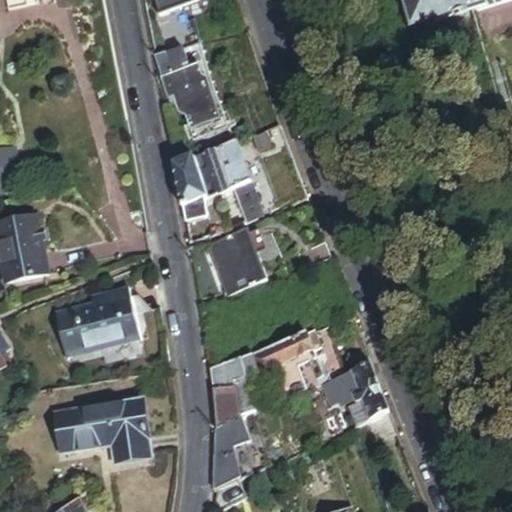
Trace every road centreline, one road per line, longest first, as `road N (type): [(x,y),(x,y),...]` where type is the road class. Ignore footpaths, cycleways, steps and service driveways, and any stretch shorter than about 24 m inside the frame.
road 1 (residential): [(259,0),(450,511)]
road 2 (residential): [(194,511),(202,456),(179,274),(126,0)]
